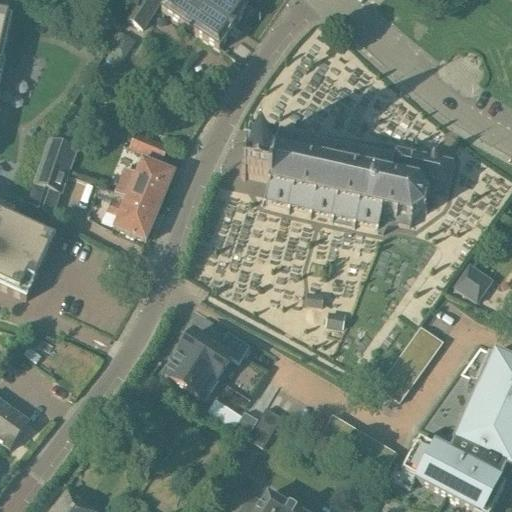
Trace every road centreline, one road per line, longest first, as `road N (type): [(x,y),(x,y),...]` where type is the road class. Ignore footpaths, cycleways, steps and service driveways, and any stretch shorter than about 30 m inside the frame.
road 1 (residential): [(10,511),(155,314),(207,167),(308,0)]
road 2 (residential): [(337,0),(387,53),(511,149)]
